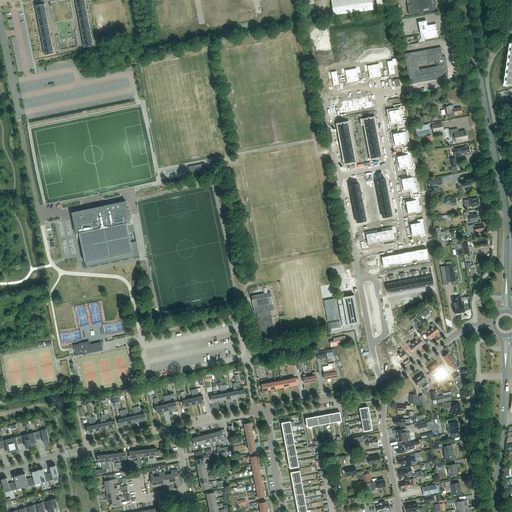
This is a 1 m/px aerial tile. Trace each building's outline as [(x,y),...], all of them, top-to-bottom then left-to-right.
[(52,47),(45,10),(46,10),(44,4),(43,4),(43,1),(44,1),(44,0),(37,2),(38,5),(36,5),(37,12),(44,48),(45,55),(54,53),(52,47)] [(85,2),(84,0),(75,0),(76,4),(77,4),(83,40),(84,47),(93,45),(92,39),(85,2)] [(207,0),(210,16),(219,15),(217,0),(207,0)] [(224,0),(227,13),(236,11),(234,0),(224,0)] [(242,0),(244,10),(253,8),(251,0),(242,0)] [(435,3),(435,5),(432,5),(430,0),(408,0),(406,0),(407,5),(409,15),(433,11),(435,10),(435,12),(435,3)] [(119,1),(105,3),(106,11),(101,12),(103,21),(100,21),(101,29),(125,25),(123,8),(120,8),(119,1)] [(331,1),(306,5),(308,18),(333,14),(331,1)] [(174,4),(177,22),(186,20),(183,3),(174,4)] [(166,6),(157,7),(160,25),(169,23),(166,6)] [(399,6),(394,7),(397,20),(402,19),(399,6)] [(425,40),(438,37),(438,38),(439,38),(437,31),(438,30),(437,29),(436,24),(427,26),(426,21),(418,23),(422,42),(425,41),(425,40)] [(442,52),(441,48),(440,48),(426,50),(423,51),(405,54),(410,84),(416,83),(428,81),(440,79),(446,78),(446,73),(448,72),(445,57),(443,58),(442,52)] [(393,62),(387,63),(390,74),(395,73),(394,65),(397,65),(396,59),(392,59),(393,62)] [(379,65),(373,66),(376,77),(381,76),(380,68),(383,68),(382,62),(378,62),(379,65)] [(367,65),(364,65),(365,71),(368,71),(370,78),(376,77),(373,66),(368,67),(367,65)] [(356,70),(351,71),(353,82),(359,81),(357,73),(361,72),(359,66),(356,67),(356,70)] [(345,69),(341,70),(342,76),(346,75),(347,83),(353,82),(351,71),(345,72),(345,69)] [(331,72),(328,72),(329,79),(332,78),(334,86),(340,84),(337,74),(332,75),(331,72)] [(368,96),(362,97),(364,107),(370,106),(370,108),(373,107),(372,101),(369,102),(368,96)] [(342,107),(339,108),(340,114),(344,113),(343,111),(349,110),(346,100),(341,101),(342,107)] [(397,110),(389,112),(390,117),(401,115),(400,110),(403,109),(402,106),(396,107),(397,110)] [(449,106),(444,107),(444,110),(445,115),(448,114),(449,118),(455,117),(454,114),(462,113),(461,108),(454,109),(449,110),(449,106)] [(401,115),(390,117),(391,123),(399,122),(400,125),(406,124),(405,120),(402,121),(401,115)] [(416,127),(418,135),(429,133),(428,125),(416,127)] [(400,132),(393,134),(394,140),(405,138),(404,132),(407,132),(406,128),(400,129),(400,132)] [(461,140),(467,139),(465,131),(458,132),(457,128),(450,130),(451,137),(455,136),(456,141),(457,141),(458,142),(460,142),(461,140)] [(405,138),(394,140),(395,146),(403,144),(403,147),(409,146),(409,143),(406,143),(405,138)] [(463,154),(464,153),(469,152),(468,146),(460,148),(453,149),(454,155),(455,155),(455,157),(462,156),(461,154),(461,153),(462,154),(463,154)] [(405,155),(397,156),(398,162),(409,160),(408,155),(411,154),(410,150),(404,152),(405,155)] [(409,160),(398,162),(400,168),(407,167),(408,170),(414,169),(413,165),(410,166),(409,160)] [(205,163),(188,167),(189,168),(190,171),(189,171),(190,173),(206,169),(206,168),(205,165),(205,163)] [(409,177),(401,179),(403,185),(413,183),(412,177),(415,177),(415,173),(408,174),(409,177)] [(461,180),(460,181),(462,186),(463,188),(466,187),(469,187),(470,186),(471,185),(470,181),(475,180),(474,175),(470,176),(469,176),(465,176),(465,177),(461,178),(461,180)] [(436,179),(427,181),(429,187),(436,185),(437,185),(436,179)] [(413,183),(403,185),(404,191),(411,189),(412,192),(418,191),(418,188),(415,188),(413,183)] [(413,200),(405,201),(407,207),(417,205),(416,200),(419,199),(418,195),(412,197),(413,200)] [(478,198),(478,197),(464,200),(465,207),(471,206),(471,207),(479,205),(479,201),(479,198),(478,198)] [(126,201),(96,207),(71,212),(73,219),(77,240),(80,239),(86,267),(139,256),(136,242),(136,241),(136,242),(131,243),(129,233),(134,232),(135,232),(134,232),(131,215),(129,215),(126,201)] [(417,205),(407,207),(408,213),(415,212),(416,215),(422,214),(421,210),(419,211),(417,205)] [(468,214),(468,212),(463,212),(464,219),(469,218),(470,222),(474,221),(474,220),(478,220),(477,214),(473,215),(473,213),(468,214)] [(418,223),(410,225),(411,230),(422,228),(421,223),(424,222),(423,219),(417,220),(418,223)] [(48,224),(50,233),(57,231),(55,222),(48,224)] [(392,228),(387,230),(389,240),(394,239),(393,233),(396,232),(395,226),(392,227),(392,228)] [(422,228),(411,230),(412,236),(420,235),(421,238),(427,237),(426,233),(423,234),(422,228)] [(440,231),(436,232),(438,247),(446,246),(444,233),(444,231),(441,232),(440,232),(440,231)] [(365,232),(362,233),(363,239),(366,238),(368,244),(373,243),(371,233),(365,234),(365,232)] [(52,238),(54,252),(60,251),(58,237),(52,238)] [(484,240),(484,238),(474,240),(475,248),(480,247),(480,248),(484,247),(484,246),(488,245),(487,240),(484,240)] [(470,253),(467,242),(462,243),(464,254),(470,253)] [(444,266),(447,282),(456,281),(452,264),(452,265),(451,261),(445,262),(445,266),(444,266)] [(276,339),(271,310),(274,310),(271,292),(252,296),(254,308),(256,307),(261,335),(260,335),(261,342),(276,339)] [(354,295),(337,298),(343,327),(360,324),(354,295)] [(460,296),(452,298),(453,303),(454,303),(454,306),(452,306),(453,306),(454,310),(455,314),(464,312),(464,311),(465,311),(464,304),(462,304),(460,296)] [(327,321),(339,319),(336,298),(324,300),(327,321)] [(421,314),(426,319),(431,315),(426,310),(421,314)] [(411,320),(415,326),(410,329),(414,335),(418,332),(417,329),(420,327),(414,318),(411,320)] [(340,321),(328,323),(329,329),(341,327),(340,321)] [(434,324),(429,327),(435,335),(440,331),(434,324)] [(430,339),(435,335),(429,327),(425,331),(430,339)] [(397,343),(406,338),(399,328),(393,331),(396,335),(393,337),(397,343)] [(430,339),(425,331),(420,334),(426,342),(430,339)] [(420,334),(415,338),(421,346),(426,342),(420,334)] [(331,346),(335,346),(346,343),(345,335),(333,338),(334,342),(330,342),(331,346)] [(411,341),(406,345),(412,353),(417,349),(411,341)] [(73,346),(75,357),(74,357),(84,355),(84,354),(102,351),(100,344),(86,347),(86,344),(73,346)] [(406,345),(402,348),(408,356),(412,353),(406,345)] [(402,348),(397,352),(403,360),(408,356),(402,348)] [(316,352),(317,359),(322,358),(326,358),(324,350),(321,351),(316,352)] [(349,354),(352,363),(358,361),(355,352),(349,354)] [(397,352),(393,355),(399,363),(403,360),(397,352)] [(448,353),(443,357),(449,364),(448,364),(448,365),(448,366),(449,366),(449,367),(450,366),(451,365),(454,369),(457,367),(454,363),(457,361),(454,357),(454,358),(452,355),(451,356),(448,353)] [(393,355),(388,359),(394,367),(399,363),(393,355)] [(437,362),(432,366),(441,377),(445,374),(448,372),(445,369),(443,371),(442,369),(441,370),(442,370),(441,371),(440,369),(441,368),(437,362)] [(347,369),(344,370),(346,381),(359,378),(357,366),(353,367),(354,371),(348,372),(347,369)] [(432,366),(428,369),(432,375),(434,374),(435,376),(434,376),(433,376),(434,377),(433,378),(435,382),(437,380),(437,381),(441,377),(432,366)] [(462,388),(461,383),(461,376),(460,375),(459,372),(452,376),(455,380),(456,384),(457,384),(459,389),(462,388)] [(418,377),(426,387),(428,385),(426,382),(425,383),(424,382),(427,379),(422,373),(418,377)] [(288,379),(290,386),(296,385),(296,381),(299,380),(298,377),(288,379)] [(424,389),(426,387),(418,377),(413,380),(420,388),(422,387),(424,389)] [(276,388),(275,381),(268,383),(270,390),(276,388)] [(270,390),(268,383),(258,384),(259,388),(262,387),(263,391),(270,390)] [(408,389),(406,386),(400,391),(407,401),(414,396),(412,394),(416,391),(412,386),(408,389)] [(236,387),(237,390),(238,397),(245,395),(244,389),(240,390),(240,387),(236,387)] [(225,399),(232,398),(230,392),(227,392),(226,390),(224,390),(223,390),(224,393),(225,399)] [(422,395),(419,396),(424,407),(427,406),(422,395)] [(184,406),(191,405),(190,399),(186,399),(185,396),(182,397),(184,406)] [(161,405),(158,406),(156,398),(153,398),(156,413),(163,411),(161,405)] [(451,405),(450,402),(445,403),(446,409),(451,408),(452,413),(461,411),(459,403),(451,405)] [(136,407),(139,421),(146,420),(144,413),(141,414),(139,406),(136,407)] [(91,417),(93,425),(94,431),(101,430),(99,424),(96,424),(96,422),(95,416),(91,417)] [(94,431),(91,417),(88,418),(90,426),(86,427),(88,433),(94,431)] [(101,430),(108,428),(106,422),(106,419),(102,420),(103,423),(99,424),(101,430)] [(245,431),(252,429),(251,423),(247,423),(246,420),(243,421),(245,431)] [(458,422),(449,423),(451,437),(457,436),(456,436),(455,432),(460,432),(458,422)] [(37,431),(39,438),(42,437),(44,443),(50,442),(46,429),(37,431)] [(394,435),(396,434),(397,442),(411,439),(410,432),(406,433),(405,429),(402,429),(395,430),(395,431),(394,431),(394,435)] [(216,432),(218,440),(222,439),(222,441),(227,440),(226,434),(223,434),(222,430),(216,432)] [(39,438),(37,431),(28,434),(31,446),(37,445),(35,439),(39,438)] [(210,433),(212,441),(213,443),(216,442),(217,444),(219,443),(218,440),(216,432),(210,433)] [(204,435),(206,443),(209,442),(210,444),(213,443),(212,441),(210,433),(204,435)] [(31,446),(28,434),(19,436),(21,442),(24,441),(26,448),(31,446)] [(207,446),(206,443),(204,435),(198,437),(200,445),(203,444),(204,446),(207,446)] [(21,442),(19,436),(10,438),(13,451),(19,450),(17,443),(21,442)] [(248,444),(255,443),(253,436),(246,437),(247,441),(244,442),(244,445),(248,444)] [(200,445),(198,437),(192,438),(194,446),(198,445),(199,452),(195,452),(195,456),(203,454),(200,445)] [(13,451),(10,438),(1,441),(3,447),(6,446),(8,452),(13,451)] [(369,442),(365,443),(366,446),(378,444),(377,439),(372,440),(371,438),(368,439),(369,442)] [(449,442),(440,443),(438,443),(439,449),(443,448),(446,459),(455,458),(453,449),(452,449),(451,445),(449,445),(449,442)] [(255,443),(248,444),(250,454),(253,453),(252,450),(256,449),(255,443)] [(404,448),(403,447),(396,449),(397,454),(404,452),(404,450),(406,450),(406,449),(414,448),(413,443),(405,445),(405,447),(404,448)] [(419,451),(414,452),(414,454),(403,457),(404,457),(404,458),(403,458),(398,459),(399,464),(405,463),(406,466),(416,464),(415,458),(420,457),(419,451)] [(105,469),(104,461),(103,455),(97,456),(98,462),(101,462),(102,470),(105,469)] [(196,462),(197,465),(205,464),(204,458),(208,457),(207,455),(195,457),(196,462)] [(251,458),(252,464),(259,462),(257,455),(252,457),(251,455),(248,456),(248,457),(248,459),(251,458)] [(360,456),(361,463),(369,462),(369,465),(374,464),(374,463),(381,462),(379,455),(373,457),(373,456),(368,457),(368,455),(360,456)] [(457,474),(455,464),(447,466),(449,476),(457,474)] [(51,474),(48,474),(50,481),(59,478),(56,466),(50,467),(51,474)] [(355,467),(345,469),(347,475),(356,474),(355,467)] [(214,468),(206,470),(198,471),(199,477),(207,476),(207,472),(214,471),(214,468)] [(43,469),(37,470),(41,483),(50,481),(48,474),(45,475),(43,469)] [(172,474),(169,475),(170,484),(173,483),(172,482),(175,481),(176,481),(180,481),(179,476),(178,473),(177,469),(171,471),(172,474)] [(254,477),(261,476),(260,469),(253,470),(254,477)] [(402,471),(398,471),(399,476),(403,475),(404,478),(412,476),(411,469),(406,469),(406,470),(402,470),(402,471)] [(32,485),(41,483),(37,470),(32,472),(33,478),(30,479),(32,485)] [(165,472),(162,472),(164,484),(167,483),(167,484),(170,484),(169,475),(166,475),(165,472)] [(25,473),(19,475),(23,488),(32,485),(30,479),(27,480),(25,473)] [(159,486),(157,477),(154,478),(153,474),(151,475),(151,478),(153,486),(156,485),(156,486),(159,486)] [(15,483),(12,484),(14,490),(23,488),(19,475),(14,476),(15,483)] [(199,477),(200,483),(209,482),(208,478),(214,477),(213,475),(212,475),(207,476),(199,477)] [(14,490),(12,484),(9,484),(7,478),(1,479),(4,492),(14,490)] [(415,478),(405,480),(405,483),(401,483),(402,488),(406,487),(406,489),(410,488),(410,485),(412,485),(412,486),(416,485),(415,478)] [(104,485),(104,487),(114,486),(113,482),(116,482),(116,479),(104,481),(105,485),(104,485)] [(374,487),(378,486),(378,487),(386,486),(384,480),(369,482),(371,491),(375,490),(374,487)] [(212,481),(209,482),(200,483),(202,489),(210,488),(209,484),(213,483),(212,481)] [(451,492),(452,495),(461,493),(459,482),(451,484),(450,481),(444,482),(445,489),(447,488),(448,489),(450,492),(451,492)] [(422,487),(424,495),(438,492),(436,486),(436,484),(422,487)] [(264,489),(257,490),(258,495),(255,496),(256,498),(259,498),(259,497),(265,495),(264,489)] [(206,494),(208,500),(216,498),(214,493),(217,492),(216,490),(211,491),(211,493),(206,494)] [(106,496),(106,499),(116,497),(115,494),(118,493),(118,491),(107,493),(107,496),(106,496)] [(116,500),(116,497),(106,499),(107,502),(108,501),(109,505),(113,504),(114,507),(114,506),(117,506),(120,505),(119,500),(116,500)] [(55,498),(46,501),(48,507),(47,507),(48,511),(55,511),(54,509),(57,508),(58,508),(57,506),(57,505),(57,504),(55,498)] [(209,506),(217,504),(216,500),(219,500),(219,498),(216,498),(208,500),(209,506)] [(455,502),(456,509),(468,507),(467,500),(458,501),(458,499),(448,500),(449,504),(455,502)] [(379,504),(376,505),(377,511),(380,511),(388,511),(387,508),(389,508),(388,503),(385,503),(385,500),(379,502),(379,504)] [(45,511),(44,508),(47,507),(48,507),(46,501),(37,504),(39,510),(39,511),(45,511)] [(260,510),(267,508),(266,502),(260,503),(260,501),(256,502),(257,505),(259,504),(260,510)] [(417,503),(406,505),(407,511),(411,511),(417,511),(417,509),(418,509),(417,503)]
